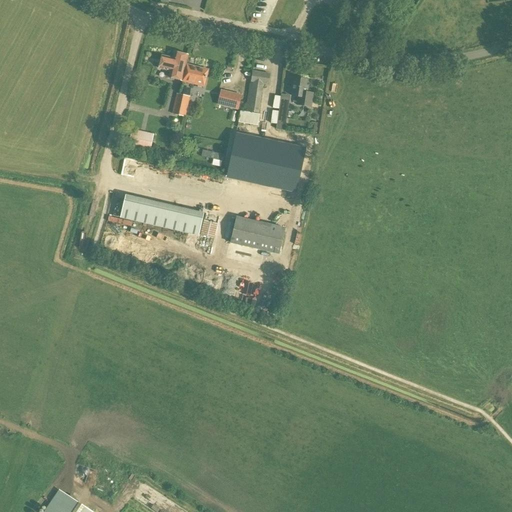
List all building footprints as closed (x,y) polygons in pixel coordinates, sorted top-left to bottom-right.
[(182,80),(186,65),(185,65),(188,56),(175,53),(173,59),(162,56),(159,69),(170,72),(169,78),(182,81),(182,80)] [(182,80),(182,81),(182,82),(203,87),(208,70),(186,65),(182,80)] [(268,85),(270,75),(252,73),(250,83),(245,111),(259,113),(263,85),(268,85)] [(310,108),(311,103),(313,93),(307,92),(308,89),(305,88),(306,81),(295,78),(292,96),(298,97),(296,105),(310,108)] [(218,89),(215,103),(235,107),(238,93),(218,89)] [(185,117),(190,97),(176,94),(172,114),(185,117)] [(277,117),(286,118),(288,109),(279,108),(277,117)] [(258,126),(260,115),(240,111),(238,123),(258,126)] [(150,132),(130,128),(127,139),(147,143),(150,132)] [(295,194),(304,150),(234,135),(226,174),(286,187),(285,192),(295,194)] [(223,162),(224,155),(203,150),(201,157),(223,162)] [(127,158),(126,163),(148,169),(150,164),(127,158)] [(123,221),(216,239),(218,227),(206,224),(208,212),(128,196),(123,221)] [(238,217),(233,245),(283,254),(288,227),(238,217)] [(91,511),(60,491),(46,511),(91,511)]
